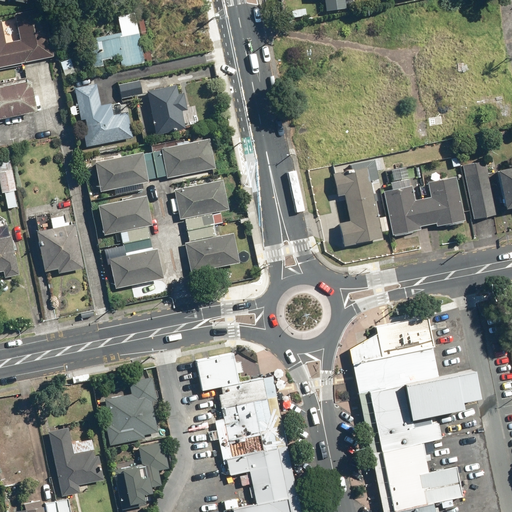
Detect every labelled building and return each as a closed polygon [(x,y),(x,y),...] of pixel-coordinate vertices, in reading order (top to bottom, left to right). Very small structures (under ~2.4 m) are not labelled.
[(322,0),(325,11),(345,8),(343,0),(322,0)] [(0,67),(53,56),(42,8),(15,13),(20,39),(5,43),(0,20),(0,19),(0,67)] [(83,39),(89,69),(102,66),(101,60),(119,56),(121,67),(144,62),(134,14),(116,17),(119,32),(83,39)] [(421,57),(412,59),(418,98),(467,90),(460,44),(420,50),(421,57)] [(0,85),(0,118),(35,111),(28,79),(0,85)] [(118,84),(121,98),(142,94),(139,80),(118,84)] [(74,87),(86,147),(132,138),(127,112),(112,114),(110,103),(100,105),(96,83),(74,87)] [(145,91),(155,135),(184,129),(181,111),(186,110),(182,93),(177,94),(175,84),(145,91)] [(423,118),(424,128),(442,126),(441,117),(423,118)] [(160,149),(166,178),(214,168),(208,138),(160,149)] [(93,162),(99,191),(147,181),(141,152),(93,162)] [(462,164),(473,218),(494,214),(484,159),(462,164)] [(4,192),(8,208),(18,206),(15,191),(17,190),(10,160),(0,162),(0,185),(2,193),(4,192)] [(344,245),(381,237),(366,165),(337,171),(347,221),(340,223),(344,245)] [(511,166),(495,170),(503,208),(511,206),(511,166)] [(381,190),(391,234),(419,229),(419,226),(435,222),(436,226),(463,220),(454,176),(427,181),(430,195),(413,199),(410,184),(381,190)] [(172,189),(179,219),(226,209),(220,179),(172,189)] [(96,205),(102,235),(150,225),(144,195),(96,205)] [(0,223),(0,271),(2,271),(4,277),(18,274),(7,223),(0,223)] [(34,231),(43,271),(56,268),(57,273),(82,268),(73,223),(34,231)] [(184,242),(190,272),(238,262),(231,232),(184,242)] [(107,258),(114,288),(162,278),(155,248),(107,258)] [(346,352),(349,366),(432,350),(426,317),(372,328),(373,336),(346,352)] [(357,397),(367,395),(438,380),(432,350),(349,366),(357,397)] [(232,353),(195,360),(201,390),(219,387),(238,383),(232,353)] [(367,395),(379,452),(421,442),(439,439),(434,416),(459,411),(457,404),(476,400),(470,373),(438,380),(367,395)] [(88,374),(73,377),(74,383),(90,380),(88,374)] [(238,383),(219,387),(220,394),(216,395),(219,409),(274,399),(270,376),(238,383)] [(104,424),(108,444),(144,437),(144,434),(157,431),(150,401),(157,400),(152,377),(128,382),(130,393),(103,398),(108,423),(104,424)] [(367,395),(357,397),(380,511),(391,511),(379,452),(367,395)] [(274,399),(219,409),(222,424),(219,425),(226,459),(284,446),(274,399)] [(25,458),(28,458),(21,423),(0,426),(0,438),(7,474),(27,470),(25,458)] [(47,430),(61,495),(78,491),(77,485),(102,480),(96,448),(93,449),(90,438),(70,442),(67,426),(47,430)] [(115,469),(123,506),(143,502),(141,491),(151,488),(150,484),(162,481),(159,468),(169,466),(163,439),(140,444),(144,462),(115,469)] [(379,452),(391,511),(432,502),(461,496),(455,465),(427,471),(421,442),(379,452)] [(284,446),(226,459),(222,459),(226,476),(247,472),(254,506),(295,497),(284,446)] [(297,511),(295,497),(254,506),(229,511),(297,511)] [(55,500),(57,511),(69,511),(67,498),(55,500)] [(44,502),(46,511),(57,511),(55,500),(44,502)] [(17,511),(16,511),(40,511),(38,501),(23,504),(24,510),(17,511)] [(391,511),(434,511),(432,502),(391,511)]
